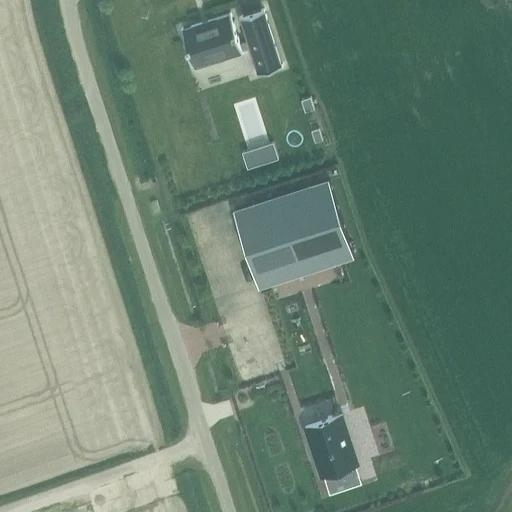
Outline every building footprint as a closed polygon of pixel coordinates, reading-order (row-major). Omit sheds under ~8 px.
[(218,0),(170,0),(177,21),(221,8),(218,0)] [(282,65),(263,8),(241,15),(259,72),(282,65)] [(183,27),(181,28),(191,58),(194,68),(196,68),(196,67),(212,61),(242,52),(242,53),(244,52),(243,50),(251,47),(248,39),(240,42),(231,12),(229,13),(230,14),(208,21),(202,23),(183,29),(183,27)] [(259,287),(354,256),(329,180),(234,210),(259,287)] [(288,283),(260,292),(286,370),(314,361),(288,283)] [(321,422),(305,427),(321,475),(325,474),(331,491),(349,484),(343,467),(356,463),(341,417),(364,409),(356,382),(309,396),(315,415),(318,413),(321,422)] [(411,408),(398,412),(403,428),(416,425),(411,408)]
